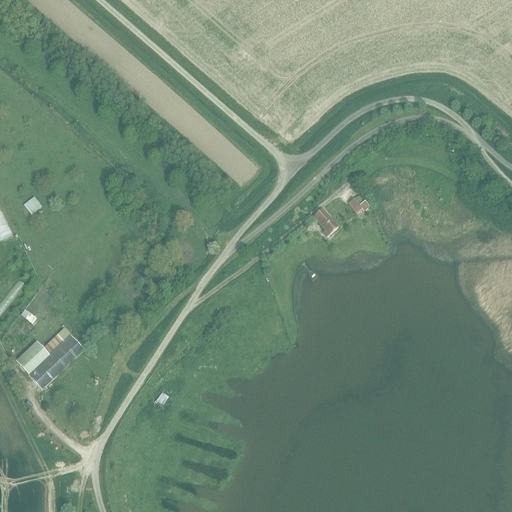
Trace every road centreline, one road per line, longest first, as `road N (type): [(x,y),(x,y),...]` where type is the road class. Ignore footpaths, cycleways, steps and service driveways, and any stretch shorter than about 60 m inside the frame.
road 1 (unclassified): [(213,269),(380,127),(434,117),(475,137)]
road 2 (unclassified): [(213,269),(96,452),(104,511)]
road 3 (unclassified): [(295,168),(98,0)]
road 4 (unclassified): [(475,137),(435,102),(399,100),(358,114),(295,168)]
road 5 (unclassified): [(213,269),(295,168)]
